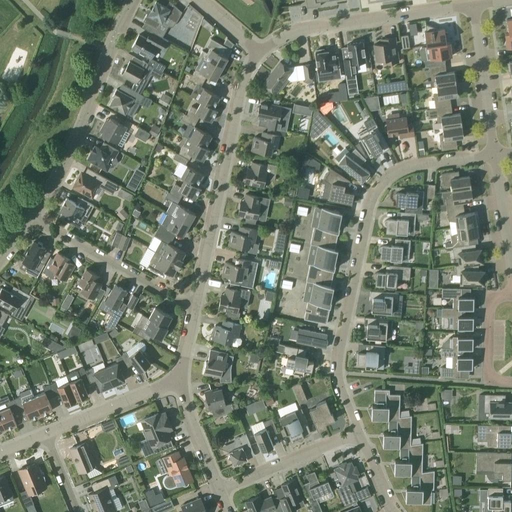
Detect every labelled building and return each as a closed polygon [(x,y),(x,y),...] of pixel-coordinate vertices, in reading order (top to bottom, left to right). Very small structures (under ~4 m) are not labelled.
[(175,24),(176,22),(177,22),(182,12),(170,1),(166,7),(156,1),(149,14),(147,13),(143,21),(146,22),(144,26),(151,30),(151,31),(163,37),(169,26),(172,27),(175,24)] [(450,42),(447,42),(446,37),(448,32),(445,31),(445,29),(434,30),(434,27),(426,24),(427,31),(424,32),(426,45),(447,42),(450,42)] [(168,41),(163,37),(151,31),(147,38),(139,34),(132,47),(151,58),(157,48),(163,51),(168,41)] [(402,49),(410,48),(408,35),(400,36),(402,49)] [(384,64),(391,63),(398,62),(395,37),(385,38),(385,43),(374,44),(377,61),(383,60),(384,64)] [(224,43),(231,48),(234,44),(227,38),(224,43)] [(228,58),(227,57),(219,53),(223,45),(211,39),(207,47),(210,48),(207,53),(202,50),(199,56),(206,60),(222,69),(228,58)] [(348,44),(348,47),(350,58),(343,59),(345,74),(357,73),(356,63),(365,62),(363,42),(348,44)] [(425,67),(429,66),(442,64),(441,57),(452,56),(452,54),(454,52),(451,48),(450,42),(447,42),(426,45),(426,46),(429,46),(430,52),(423,53),(425,67)] [(339,68),(337,53),(331,53),(330,51),(315,53),(318,71),(333,69),(339,68)] [(192,74),(193,75),(204,81),(207,76),(215,80),(222,69),(206,60),(202,68),(197,65),(192,74)] [(153,66),(153,67),(142,61),(139,66),(130,61),(126,67),(125,67),(121,73),(123,73),(122,75),(137,82),(142,85),(145,79),(146,79),(150,73),(160,79),(164,72),(163,72),(156,68),(153,66)] [(159,62),(156,68),(163,72),(166,66),(159,62)] [(294,72),(290,69),(280,62),(274,69),(275,70),(271,75),(270,74),(263,84),(277,94),(294,72)] [(313,83),(312,78),(314,78),(312,64),(303,65),(305,79),(306,79),(306,84),(313,83)] [(437,86),(456,84),(454,71),(444,73),(442,64),(429,66),(431,81),(436,80),(437,86)] [(204,81),(193,75),(192,74),(189,80),(201,86),(204,81)] [(356,78),(346,80),(348,94),(358,92),(356,78)] [(435,108),(448,106),(447,97),(458,96),(456,84),(437,86),(437,93),(433,93),(435,108)] [(201,94),(198,99),(202,102),(202,101),(214,108),(220,97),(204,88),(201,86),(199,85),(197,89),(199,93),(201,94)] [(132,116),(137,107),(143,95),(131,88),(127,95),(117,89),(113,96),(115,97),(110,105),(125,113),(126,112),(132,116)] [(337,91),(340,98),(346,96),(343,89),(337,91)] [(158,101),(167,106),(171,97),(163,93),(158,101)] [(400,94),(402,106),(409,104),(407,93),(400,94)] [(374,110),(372,96),(363,98),(370,110),(374,110)] [(363,108),(359,100),(355,103),(359,110),(363,108)] [(218,110),(214,108),(202,101),(202,102),(198,109),(192,106),(187,115),(197,121),(200,115),(211,121),(218,110)] [(282,106),(268,103),(268,105),(260,104),(257,117),(269,119),(268,127),(280,130),(284,114),(280,113),(282,106)] [(292,112),(305,114),(305,113),(306,107),(307,106),(294,103),(294,106),(293,110),(292,112)] [(319,108),(326,114),(331,110),(324,103),(319,108)] [(443,128),(462,125),(460,113),(450,115),(448,106),(435,108),(427,109),(429,118),(437,117),(437,122),(442,122),(443,128)] [(197,121),(187,115),(185,114),(182,119),(194,126),(197,121)] [(387,131),(388,131),(388,135),(399,134),(400,138),(415,135),(413,123),(407,124),(406,116),(386,119),(387,124),(385,124),(385,125),(385,130),(387,131)] [(127,127),(111,118),(107,124),(104,122),(100,131),(103,132),(101,134),(118,144),(127,127)] [(360,138),(370,156),(380,150),(381,153),(390,148),(376,123),(367,128),(370,133),(360,138)] [(150,133),(156,136),(156,137),(158,138),(161,131),(159,130),(161,128),(154,124),(149,132),(150,133)] [(439,135),(441,147),(441,150),(454,148),(453,139),(464,137),(462,125),(443,128),(443,134),(439,135)] [(150,133),(149,132),(149,133),(139,127),(134,135),(146,141),(150,133)] [(206,147),(212,135),(196,127),(190,138),(194,141),(194,140),(206,147)] [(266,139),(254,137),(252,149),(251,149),(251,150),(271,155),(273,148),(278,148),(280,135),(279,135),(267,132),(266,139)] [(210,149),(206,147),(194,140),(194,141),(190,148),(184,145),(179,154),(189,159),(189,160),(192,154),(203,160),(210,149)] [(119,150),(104,142),(100,148),(95,146),(87,159),(108,171),(111,165),(113,165),(115,164),(117,163),(118,160),(117,158),(115,156),(119,150)] [(163,145),(158,143),(155,150),(160,152),(163,145)] [(360,144),(355,147),(355,148),(362,155),(365,153),(360,144)] [(334,157),(340,163),(350,174),(352,173),(362,181),(370,172),(360,165),(366,159),(362,155),(355,148),(351,152),(345,147),(334,157)] [(189,159),(179,154),(176,153),(173,158),(186,165),(189,159)] [(247,172),(245,182),(244,186),(245,187),(246,183),(264,186),(267,172),(266,171),(268,165),(252,162),(250,172),(246,171),(246,172),(247,172)] [(197,185),(203,174),(187,165),(181,177),(185,179),(197,186),(197,185)] [(324,179),(332,183),(329,199),(352,203),(354,193),(344,191),(344,188),(345,188),(345,187),(346,187),(350,181),(330,168),(324,179)] [(452,191),(471,188),(471,186),(472,185),(471,177),(470,178),(469,176),(456,178),(455,171),(442,173),(443,185),(451,185),(452,191)] [(94,178),(85,173),(85,174),(81,175),(80,174),(78,178),(77,179),(75,180),(74,181),(74,183),(74,185),(73,187),(93,197),(99,186),(110,192),(115,191),(118,184),(97,173),(94,178)] [(201,187),(197,185),(197,186),(185,179),(181,186),(175,183),(170,192),(180,198),(183,193),(194,199),(201,187)] [(427,198),(434,198),(435,184),(428,184),(427,198)] [(129,201),(133,194),(121,188),(117,194),(129,201)] [(306,190),(299,188),(297,195),(305,197),(306,190)] [(447,210),(460,208),(459,202),(473,200),(473,198),(474,198),(473,190),(472,190),(471,188),(452,191),(452,196),(445,199),(446,206),(447,210)] [(394,194),(394,195),(394,196),(394,197),(394,198),(395,198),(395,199),(396,199),(397,199),(397,204),(405,205),(405,206),(417,207),(418,197),(424,196),(424,191),(416,190),(416,192),(406,192),(406,193),(398,193),(397,193),(396,193),(395,193),(395,194),(394,194)] [(180,198),(170,192),(168,191),(165,197),(172,201),(177,204),(178,203),(180,198)] [(256,224),(257,218),(260,204),(259,204),(261,197),(246,194),(243,204),(240,203),(240,204),(237,218),(238,219),(239,215),(246,216),(245,221),(256,224)] [(285,197),(283,204),(292,206),(293,198),(285,197)] [(67,198),(60,210),(66,214),(63,219),(75,225),(81,214),(87,218),(94,205),(81,198),(78,204),(67,198)] [(167,213),(189,225),(195,213),(178,203),(177,204),(172,201),(166,212),(167,213)] [(306,215),(308,208),(298,206),(297,213),(305,215),(306,215)] [(318,245),(335,248),(340,227),(337,226),(340,211),(322,207),(318,227),(314,226),(310,244),(317,245),(318,245)] [(141,211),(135,208),(132,214),(138,217),(141,211)] [(457,227),(476,224),(476,222),(478,221),(476,214),(475,214),(475,212),(461,214),(460,208),(447,210),(449,221),(456,222),(457,227)] [(129,214),(125,210),(119,215),(123,220),(129,214)] [(408,225),(415,224),(416,213),(401,212),(400,218),(397,218),(397,220),(388,219),(387,219),(386,219),(386,220),(385,220),(385,221),(385,222),(385,223),(385,224),(385,225),(386,225),(387,226),(388,226),(387,230),(396,231),(396,233),(407,234),(408,225)] [(157,229),(169,236),(171,237),(174,231),(183,236),(189,225),(167,213),(161,224),(157,229)] [(124,223),(119,220),(115,227),(120,230),(124,223)] [(453,247),(466,245),(465,238),(478,236),(478,234),(479,234),(478,226),(477,226),(476,224),(457,227),(458,232),(451,235),(453,247)] [(255,243),(257,229),(244,227),(243,233),(232,231),(229,243),(228,243),(228,245),(249,249),(250,242),(255,243)] [(154,235),(162,239),(166,242),(169,236),(157,229),(154,235)] [(278,230),(276,239),(285,241),(287,232),(278,230)] [(117,232),(114,240),(120,242),(123,234),(117,232)] [(118,247),(126,250),(131,237),(123,234),(120,242),(118,247)] [(381,252),(382,253),(382,257),(390,258),(390,260),(402,260),(402,251),(409,252),(410,239),(395,238),(395,245),(391,244),(391,246),(382,246),(381,246),(380,246),(380,247),(379,247),(379,248),(379,249),(379,250),(379,251),(380,251),(380,252),(381,252)] [(29,264),(25,270),(37,277),(45,264),(38,260),(45,248),(42,246),(43,244),(38,241),(37,243),(34,241),(30,249),(28,247),(24,255),(26,256),(23,261),(29,264)] [(185,252),(168,243),(162,254),(181,265),(183,260),(182,259),(185,252)] [(299,252),(301,245),(291,243),(289,250),(297,252),(299,252)] [(460,265),(470,263),(482,261),(481,249),(468,251),(467,244),(466,245),(453,247),(454,257),(459,257),(460,264),(460,265)] [(336,249),(335,248),(318,245),(317,245),(314,264),(310,263),(306,281),(313,282),(314,282),(331,285),(335,264),(333,263),(336,249)] [(166,271),(167,272),(173,275),(177,268),(178,269),(181,265),(162,254),(155,251),(146,267),(165,277),(163,276),(166,271)] [(53,277),(54,274),(66,280),(75,265),(69,262),(70,259),(58,252),(49,267),(47,266),(44,272),(53,277)] [(251,260),(238,258),(236,264),(225,262),(223,274),(222,274),(222,275),(231,277),(230,282),(253,287),(254,287),(250,286),(253,273),(249,272),(251,260)] [(280,268),(281,261),(267,258),(265,265),(280,268)] [(471,270),(470,267),(470,263),(460,265),(460,264),(455,265),(457,275),(461,275),(461,283),(483,283),(484,271),(471,270)] [(376,279),(377,279),(376,284),(385,284),(385,286),(396,287),(397,278),(399,278),(409,279),(411,267),(390,265),(389,271),(386,271),(386,273),(377,272),(376,272),(375,273),(374,274),(374,275),(373,275),(373,276),(374,277),(374,278),(375,278),(376,279)] [(94,299),(102,284),(94,280),(97,274),(87,268),(79,283),(84,286),(81,292),(94,299)] [(438,278),(429,278),(429,287),(438,287),(438,278)] [(291,289),(293,281),(283,279),(282,287),(289,288),(291,289)] [(332,286),(331,285),(314,282),(313,282),(309,301),(308,301),(306,308),(311,309),(311,311),(306,310),(304,319),(327,323),(331,301),(329,300),(332,286)] [(127,305),(127,304),(121,301),(127,291),(115,284),(106,302),(102,308),(120,318),(127,305)] [(11,292),(2,287),(0,290),(0,302),(14,310),(18,303),(24,307),(31,295),(14,286),(11,292)] [(240,289),(240,290),(226,287),(224,298),(220,297),(220,298),(221,298),(219,308),(218,312),(219,312),(220,308),(227,310),(225,315),(240,318),(240,317),(239,317),(240,312),(237,312),(239,305),(247,307),(251,290),(239,288),(239,289),(240,289)] [(462,296),(462,288),(442,288),(442,297),(453,297),(453,308),(461,309),(473,309),(474,296),(462,296)] [(274,292),(267,290),(265,299),(272,301),(274,292)] [(397,313),(398,303),(399,293),(370,290),(370,300),(373,300),(372,311),(392,313),(392,312),(397,313)] [(139,297),(133,294),(127,304),(127,305),(133,309),(139,297)] [(172,316),(157,307),(156,306),(149,318),(166,327),(172,316)] [(453,308),(442,308),(442,316),(453,317),(453,328),(473,328),(473,316),(461,316),(461,309),(453,308)] [(0,324),(2,326),(8,314),(0,309),(0,324)] [(80,320),(85,323),(89,317),(84,314),(80,320)] [(391,339),(392,329),(393,319),(365,317),(364,326),(367,326),(366,337),(386,339),(391,339)] [(168,328),(166,327),(149,318),(143,329),(136,325),(132,331),(148,340),(152,334),(161,339),(168,328)] [(226,327),(215,325),(212,338),(212,339),(232,343),(233,336),(238,337),(241,324),(228,321),(226,327)] [(73,324),(71,328),(79,333),(81,329),(73,324)] [(119,332),(115,328),(109,332),(113,337),(119,332)] [(297,341),(326,347),(328,334),(300,328),(297,341)] [(473,349),(473,336),(453,336),(452,347),(441,347),(441,356),(452,356),(461,356),(461,349),(473,349)] [(81,351),(88,349),(88,348),(85,341),(78,344),(81,351)] [(151,363),(146,357),(147,356),(144,351),(145,349),(146,347),(146,345),(145,343),(143,342),(141,342),(138,342),(121,355),(128,367),(133,363),(140,371),(151,363)] [(279,343),(277,343),(276,349),(275,351),(283,352),(284,351),(285,345),(279,343)] [(384,358),(385,345),(370,344),(370,351),(366,350),(366,352),(357,351),(356,352),(355,352),(355,353),(354,353),(354,354),(354,355),(354,356),(354,357),(355,357),(355,358),(356,358),(357,358),(357,365),(365,365),(365,367),(377,368),(383,368),(384,358)] [(297,354),(298,347),(285,345),(284,351),(289,352),(288,355),(286,364),(294,366),(292,373),(303,375),(304,369),(312,371),(314,362),(306,360),(307,356),(297,354)] [(231,368),(225,368),(228,353),(210,350),(208,362),(206,361),(203,373),(214,376),(214,374),(221,376),(220,378),(220,381),(231,381),(231,368)] [(260,354),(251,352),(250,360),(258,362),(260,354)] [(121,370),(128,367),(121,355),(115,358),(117,363),(106,367),(113,385),(125,380),(121,370)] [(473,356),(461,356),(452,356),(452,367),(441,367),(441,376),(460,377),(460,368),(472,368),(473,356)] [(113,385),(106,367),(94,372),(92,367),(85,370),(90,381),(90,382),(97,380),(101,390),(113,385)] [(90,381),(85,370),(79,372),(81,377),(69,382),(77,400),(88,395),(84,384),(90,381)] [(65,404),(77,400),(69,382),(58,386),(56,382),(50,384),(54,396),(61,393),(65,404)] [(292,386),(300,403),(307,400),(300,382),(292,386)] [(48,399),(54,396),(50,384),(43,387),(45,392),(34,396),(41,414),(53,410),(48,399)] [(442,398),(452,398),(452,389),(443,388),(442,398)] [(25,408),(30,419),(41,414),(34,396),(31,389),(19,393),(20,396),(14,399),(19,411),(25,408)] [(237,402),(225,405),(224,399),(222,389),(213,391),(213,389),(204,391),(208,403),(209,402),(211,409),(212,409),(214,418),(239,408),(237,402)] [(390,389),(383,389),(375,389),(374,401),(377,401),(377,405),(374,405),(374,410),(369,410),(372,419),(372,420),(389,421),(399,421),(399,417),(400,394),(390,394),(390,389)] [(275,402),(271,394),(264,397),(268,405),(275,402)] [(511,401),(501,402),(501,395),(485,394),(484,411),(491,412),(491,416),(498,416),(498,418),(506,418),(506,416),(511,416),(511,401)] [(13,413),(19,411),(14,399),(8,402),(10,406),(0,410),(0,414),(6,429),(17,424),(13,413)] [(265,407),(263,400),(255,402),(258,410),(265,407)] [(325,423),(335,419),(332,413),(331,413),(326,400),(316,404),(317,406),(310,409),(318,430),(327,427),(325,423)] [(292,441),(297,439),(298,439),(298,440),(299,440),(299,441),(300,441),(301,441),(302,440),(303,440),(303,439),(304,439),(304,438),(304,437),(304,436),(301,428),(302,427),(301,424),(307,422),(301,408),(283,415),(281,417),(281,420),(283,423),(287,434),(288,433),(292,441)] [(163,450),(160,442),(170,438),(167,430),(172,429),(165,412),(161,414),(160,412),(141,420),(152,446),(152,445),(155,453),(163,450)] [(411,449),(411,444),(412,415),(399,417),(399,421),(389,421),(388,429),(391,429),(391,432),(386,432),(386,438),(380,438),(384,446),(383,446),(383,448),(400,448),(411,449)] [(262,451),(274,446),(270,435),(278,432),(272,418),(263,422),(266,428),(254,433),(262,451)] [(104,431),(117,427),(114,419),(101,424),(104,431)] [(511,440),(511,430),(511,424),(478,424),(478,435),(488,435),(487,445),(497,445),(497,447),(506,447),(506,445),(511,445),(511,440)] [(237,447),(229,451),(230,454),(228,458),(232,460),(234,464),(235,464),(238,463),(242,464),(244,461),(247,459),(247,458),(248,458),(245,450),(252,448),(246,433),(235,438),(234,439),(237,447)] [(422,476),(422,472),(423,442),(411,444),(411,449),(400,448),(400,456),(402,456),(402,460),(397,460),(397,465),(392,465),(395,474),(394,474),(394,475),(411,476),(422,476)] [(76,460),(75,460),(80,472),(94,466),(85,443),(70,449),(72,454),(74,454),(76,460)] [(188,481),(188,480),(192,478),(185,461),(182,462),(178,451),(164,457),(171,474),(168,475),(167,476),(165,477),(165,479),(164,481),(166,485),(167,486),(169,487),(171,487),(173,486),(182,483),(183,484),(184,485),(185,485),(186,485),(187,484),(188,483),(188,482),(188,481)] [(511,479),(511,453),(476,452),(476,470),(494,470),(494,478),(497,478),(497,481),(498,481),(498,478),(511,479)] [(119,467),(131,462),(128,455),(116,460),(119,467)] [(344,506),(359,500),(355,490),(356,490),(353,482),(358,480),(358,478),(359,477),(358,474),(360,473),(357,466),(355,467),(353,462),(335,469),(338,478),(334,480),(344,506)] [(35,463),(19,470),(27,490),(20,492),(26,507),(34,504),(30,493),(47,486),(45,483),(44,476),(43,476),(41,473),(39,473),(35,463)] [(431,504),(432,494),(432,489),(434,489),(434,470),(422,472),(422,476),(411,476),(411,484),(412,484),(412,487),(409,487),(408,493),(403,493),(406,501),(406,503),(431,504)] [(328,479),(320,483),(315,471),(306,474),(310,482),(303,485),(314,511),(322,511),(316,496),(332,490),(328,479)] [(115,510),(107,490),(119,485),(115,474),(91,484),(95,491),(89,494),(95,511),(110,511),(116,510),(115,510)] [(461,484),(461,475),(453,475),(453,484),(461,484)] [(11,501),(9,496),(12,494),(4,476),(0,477),(0,501),(1,505),(11,501)] [(289,511),(297,509),(294,502),(303,498),(295,479),(281,484),(286,495),(279,498),(284,511),(289,511)] [(504,495),(503,495),(503,487),(488,487),(488,507),(492,507),(492,511),(510,511),(511,500),(502,500),(503,496),(504,496),(504,495)] [(249,511),(267,511),(276,509),(271,496),(265,499),(265,500),(262,502),(260,495),(245,501),(248,509),(249,511)] [(158,504),(162,511),(174,507),(171,498),(158,504)] [(182,505),(184,511),(206,511),(201,498),(182,505)]
